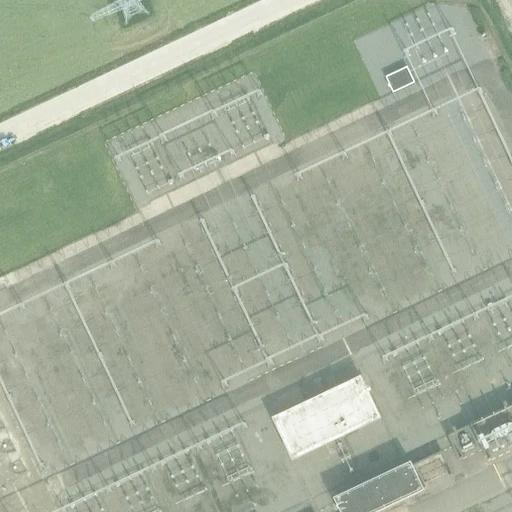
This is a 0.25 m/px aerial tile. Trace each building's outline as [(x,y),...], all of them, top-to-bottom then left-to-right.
[(407,67),(385,77),(393,93),(414,83),(407,67)] [(360,380),(275,420),(293,459),(379,419),(360,380)] [(511,438),(511,410),(477,423),(485,448),(511,438)] [(451,423),(459,446),(473,441),(465,418),(451,423)] [(411,463),(334,499),(340,511),(379,511),(424,491),(423,490),(411,463)]
